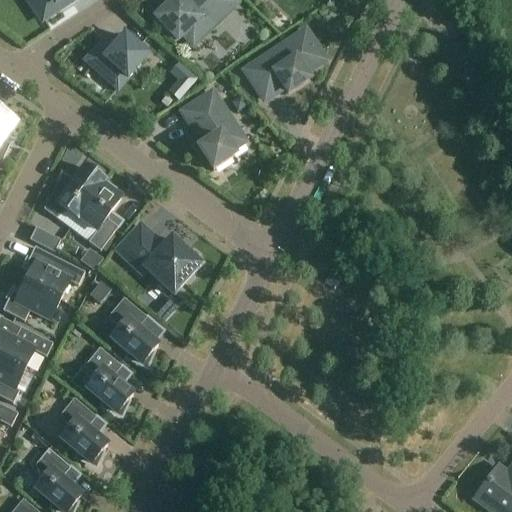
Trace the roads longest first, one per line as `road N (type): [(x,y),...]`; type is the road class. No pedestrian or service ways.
road 1 (unclassified): [(270,258),(402,0)]
road 2 (residential): [(270,258),(62,106)]
road 3 (residential): [(214,368),(412,511)]
road 4 (unclassified): [(143,511),(214,368)]
road 5 (residential): [(511,387),(412,511)]
road 6 (residential): [(62,106),(0,231)]
road 7 (unclassified): [(214,368),(270,258)]
road 8 (residential): [(18,73),(117,0)]
